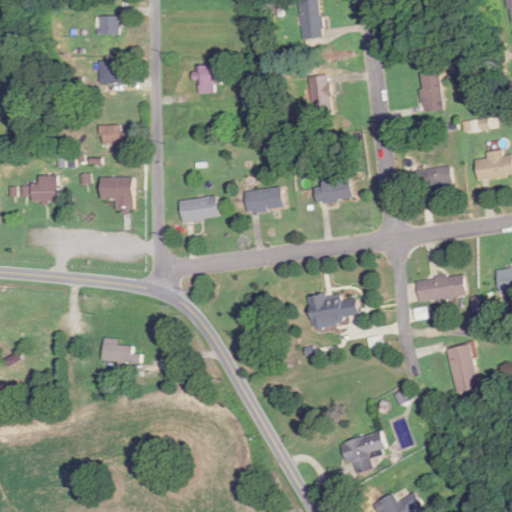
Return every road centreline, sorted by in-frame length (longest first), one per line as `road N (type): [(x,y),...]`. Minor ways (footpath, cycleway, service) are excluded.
road 1 (tertiary): [(317,511),(187,304),(167,290),(0,270)]
road 2 (residential): [(165,269),(511,220)]
road 3 (residential): [(407,339),(366,0)]
road 4 (residential): [(167,290),(155,0)]
